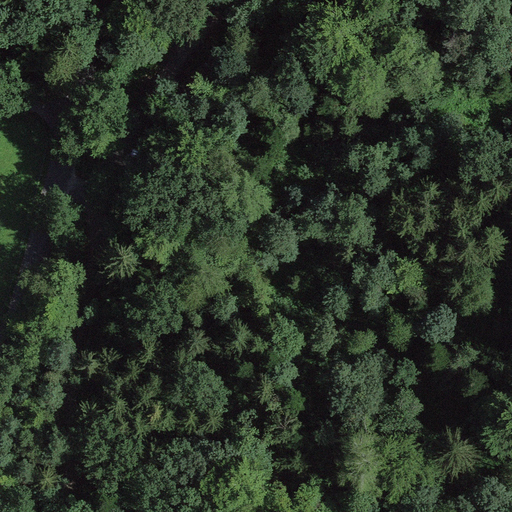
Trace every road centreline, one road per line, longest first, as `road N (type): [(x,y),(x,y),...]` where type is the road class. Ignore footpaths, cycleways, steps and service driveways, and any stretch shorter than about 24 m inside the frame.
road 1 (track): [(65,511),(71,382),(112,196),(150,99),(200,29),(201,0)]
road 2 (tertiary): [(0,369),(99,0)]
